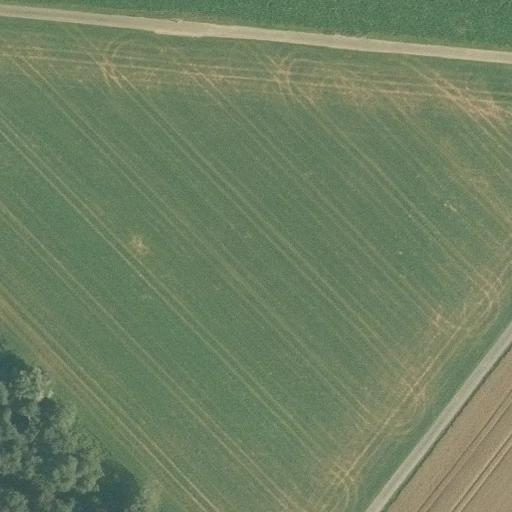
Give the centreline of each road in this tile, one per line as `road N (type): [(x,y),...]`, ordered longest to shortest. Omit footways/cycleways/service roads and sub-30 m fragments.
road 1 (unclassified): [(43,0),(511,54)]
road 2 (unclassified): [(511,330),(373,511)]
